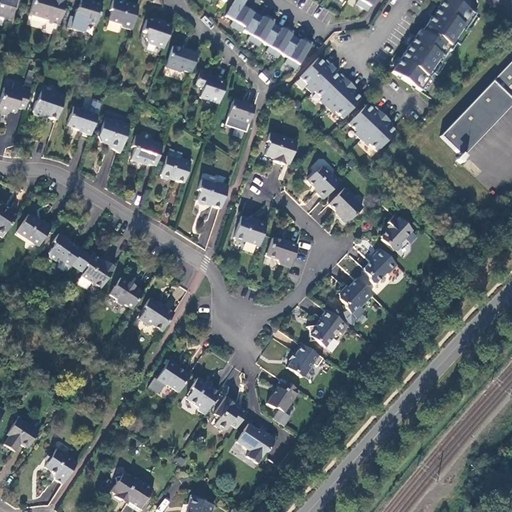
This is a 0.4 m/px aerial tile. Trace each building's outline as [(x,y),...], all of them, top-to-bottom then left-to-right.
[(0,0),(0,18),(9,21),(15,0),(0,0)] [(58,27),(65,0),(31,0),(27,15),(48,21),(47,24),(58,27)] [(83,24),(94,27),(100,5),(82,0),(78,0),(76,8),(73,10),(71,18),(67,17),(64,29),(80,34),(83,24)] [(242,0),(232,0),(223,16),(231,21),(228,26),(239,33),(240,31),(247,35),(245,40),(256,47),(259,42),(266,46),(263,51),(275,58),(278,53),(285,57),(282,62),(294,69),(310,42),(302,37),(300,41),(289,34),(291,31),(283,26),(281,30),(270,23),(272,20),(264,15),(262,18),(252,12),(252,11),(245,7),(244,10),(239,7),(240,4),(242,0)] [(354,0),(352,3),(364,10),(370,0),(354,0)] [(390,72),(419,91),(446,49),(448,50),(472,14),(449,0),(440,0),(419,32),(417,31),(390,72)] [(121,30),(129,33),(137,7),(127,4),(126,7),(110,2),(107,12),(109,14),(107,23),(118,27),(121,30)] [(147,45),(162,50),(169,29),(156,24),(155,22),(148,20),(143,22),(140,33),(146,35),(144,40),(147,45)] [(182,72),(189,75),(196,55),(187,52),(186,54),(171,49),(164,69),(178,74),(182,72)] [(332,111),(341,119),(359,99),(353,94),(350,92),(353,89),(341,77),(338,80),(335,77),(329,72),(332,69),(326,63),(323,66),(320,64),(314,58),(296,78),(305,86),(303,88),(309,94),(311,92),(320,99),(318,102),(330,113),(332,111)] [(511,61),(439,135),(459,154),(460,155),(511,103),(511,61)] [(217,105),(224,83),(214,80),(214,82),(208,80),(207,75),(198,72),(193,86),(199,88),(196,98),(217,105)] [(15,110),(22,112),(27,93),(19,91),(20,88),(10,86),(8,92),(0,90),(0,91),(0,117),(3,119),(5,118),(7,113),(8,110),(14,112),(15,110)] [(41,117),(54,122),(62,98),(52,96),(49,97),(38,93),(35,104),(32,103),(29,113),(31,116),(39,119),(41,117)] [(246,125),(253,107),(245,105),(244,106),(232,102),(226,118),(246,125)] [(364,105),(346,124),(354,132),(352,134),(365,146),(367,144),(375,151),(393,131),(388,127),(385,124),(388,121),(376,109),(373,112),(370,110),(364,105)] [(80,134),(88,138),(95,117),(71,109),(65,128),(80,133),(80,134)] [(246,125),(226,118),(223,127),(243,134),(246,125)] [(110,153),(117,157),(127,127),(110,121),(109,123),(102,120),(97,136),(98,144),(108,149),(110,153)] [(288,165),(295,144),(268,135),(265,143),(267,147),(263,156),(272,160),(271,164),(283,167),(284,163),(288,165)] [(142,163),(153,168),(161,146),(133,137),(130,148),(132,149),(129,162),(139,165),(142,163)] [(464,158),(460,155),(459,154),(454,159),(458,163),(464,158)] [(182,184),(190,163),(182,160),(178,162),(165,158),(159,176),(161,179),(166,181),(169,179),(182,184)] [(319,200),(336,182),(330,177),(326,177),(317,169),(312,174),(309,174),(303,181),(314,192),(313,194),(319,200)] [(205,205),(218,210),(226,187),(216,183),(212,185),(199,181),(196,191),(197,195),(195,202),(196,204),(203,207),(205,205)] [(348,195),(341,188),(325,205),(336,215),(337,219),(341,223),(345,222),(358,208),(349,199),(348,195)] [(0,239),(0,240),(15,217),(6,212),(8,210),(1,206),(0,207),(0,239)] [(409,231),(392,215),(383,224),(386,226),(377,236),(378,240),(389,251),(393,251),(398,246),(398,243),(409,231)] [(15,235),(37,248),(49,229),(41,223),(39,225),(26,217),(15,235)] [(256,247),(263,226),(254,222),(253,224),(237,219),(230,238),(232,242),(238,244),(241,242),(256,247)] [(59,262),(68,268),(80,251),(74,247),(70,247),(66,245),(67,242),(56,236),(51,245),(51,247),(47,255),(48,259),(57,265),(59,262)] [(292,254),(294,247),(286,244),(285,245),(269,241),(263,258),(273,261),(275,265),(286,269),(287,266),(292,254)] [(385,273),(393,265),(376,249),(370,256),(371,258),(360,270),(360,273),(365,277),(364,280),(368,284),(372,283),(382,274),(385,273)] [(91,287),(97,292),(113,268),(106,264),(104,266),(100,263),(90,257),(84,265),(85,269),(80,277),(90,284),(91,287)] [(124,306),(130,310),(142,293),(132,287),(131,288),(127,286),(129,284),(120,279),(108,296),(115,300),(116,304),(121,307),(124,306)] [(356,308),(368,295),(352,279),(342,290),(339,287),(334,293),(334,298),(339,303),(339,307),(346,313),(354,306),(356,308)] [(152,327),(160,333),(173,314),(160,306),(160,307),(148,300),(143,308),(144,310),(137,320),(148,326),(152,327)] [(343,326),(322,310),(316,318),(318,319),(314,324),(310,325),(303,326),(305,340),(311,339),(321,346),(328,337),(332,337),(335,333),(337,333),(343,326)] [(298,345),(295,343),(285,360),(287,361),(298,345)] [(319,359),(298,345),(287,361),(283,368),(298,377),(301,377),(309,364),(314,367),(319,359)] [(164,385),(175,392),(186,375),(174,368),(174,364),(166,359),(153,380),(160,385),(164,385)] [(201,414),(215,393),(208,388),(207,388),(203,386),(202,383),(193,378),(187,388),(187,392),(183,400),(193,406),(195,409),(201,414)] [(280,411),(294,390),(277,379),(272,386),(273,387),(263,403),(269,408),(273,407),(280,411)] [(226,424),(232,429),(243,413),(233,407),(235,404),(222,396),(210,413),(216,417),(211,425),(220,432),(226,424)] [(19,444),(25,448),(28,443),(30,445),(38,432),(16,419),(6,436),(9,438),(5,446),(15,451),(19,444)] [(260,434),(245,424),(233,441),(246,450),(243,456),(254,463),(261,453),(263,452),(270,441),(269,437),(264,433),(260,434)] [(62,485),(76,463),(65,457),(66,455),(56,449),(51,456),(46,457),(47,461),(43,468),(53,474),(54,480),(62,485)] [(110,487),(107,491),(113,495),(111,497),(124,505),(126,502),(136,509),(150,489),(133,478),(131,481),(124,476),(113,478),(115,487),(110,487)] [(209,511),(211,504),(201,501),(202,497),(189,494),(186,504),(188,508),(187,508),(186,511),(209,511)]
